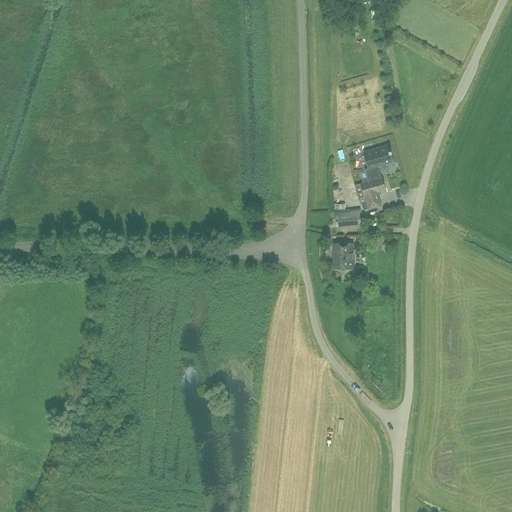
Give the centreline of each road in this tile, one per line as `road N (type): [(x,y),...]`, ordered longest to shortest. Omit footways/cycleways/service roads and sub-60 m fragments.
road 1 (unclassified): [(401,436),(336,366),(314,325),(300,247),(300,0)]
road 2 (unclassified): [(401,436),(417,210),(444,123),(502,0)]
